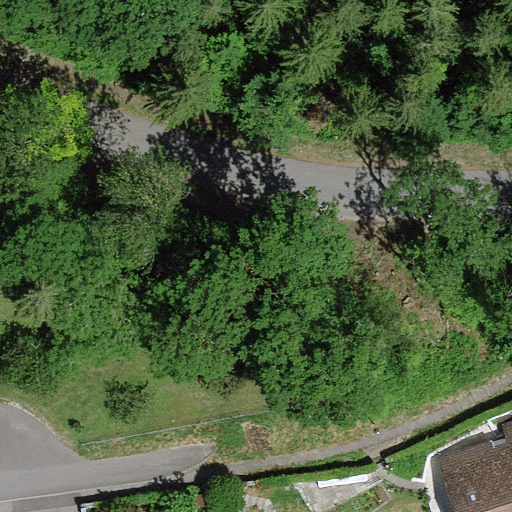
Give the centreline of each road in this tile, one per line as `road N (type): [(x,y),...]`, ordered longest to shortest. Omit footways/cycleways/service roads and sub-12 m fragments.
road 1 (residential): [(511,196),(315,185),(0,96)]
road 2 (residential): [(0,486),(203,461)]
